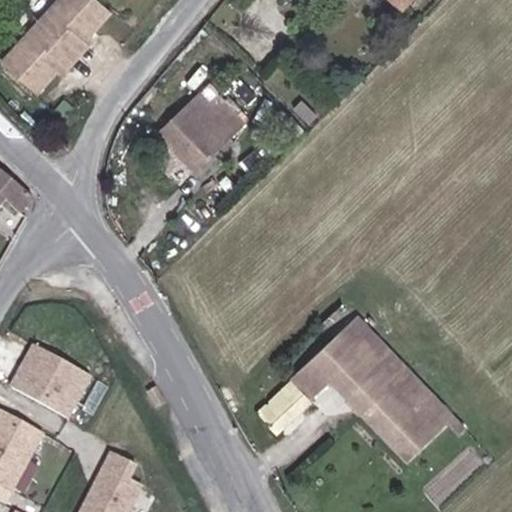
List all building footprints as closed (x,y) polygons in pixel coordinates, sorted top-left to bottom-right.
[(94,27),(67,0),(55,0),(0,63),(0,84),(25,107),(50,78),(55,82),(75,60),(70,56),(94,27)] [(225,119),(198,88),(189,97),(180,86),(137,125),(173,166),(225,119)] [(0,227),(1,228),(14,212),(3,201),(0,197),(0,227)] [(367,312),(302,377),(324,397),(344,374),(428,457),(470,414),(367,312)] [(0,384),(46,410),(70,368),(14,336),(0,360),(0,384)] [(137,366),(146,380),(156,374),(148,360),(137,366)] [(299,424),(324,397),(302,377),(277,405),(299,424)] [(0,466),(23,425),(0,412),(0,466)] [(120,457),(127,442),(101,430),(65,505),(79,511),(110,511),(133,463),(120,457)] [(140,448),(127,442),(120,457),(133,463),(140,448)] [(9,493),(21,500),(30,487),(18,479),(9,493)] [(139,511),(151,511),(162,494),(146,485),(133,508),(139,511)] [(21,511),(25,504),(0,492),(0,510),(3,511),(21,511)]
